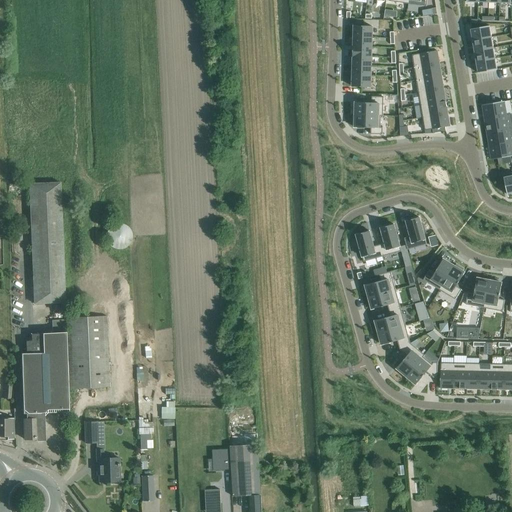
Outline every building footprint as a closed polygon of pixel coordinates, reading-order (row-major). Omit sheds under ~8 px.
[(354,26),(354,37),(372,38),(372,26),(354,26)] [(490,26),(470,29),(472,40),(492,37),(490,26)] [(353,46),(353,47),(371,47),(372,38),(354,37),(354,46),(353,46)] [(492,37),(472,40),(474,51),(493,48),(492,37)] [(353,47),(353,56),(371,57),(371,47),(353,47)] [(493,48),(474,51),(476,62),(495,58),(493,48)] [(437,51),(412,55),(414,68),(439,64),(437,51)] [(353,56),(353,57),(353,66),(371,66),(371,57),(353,56)] [(495,58),(476,62),(477,73),(497,69),(495,58)] [(439,64),(414,68),(416,80),(441,76),(439,64)] [(353,66),(353,76),(371,76),(371,66),(353,66)] [(353,76),(352,87),(370,87),(371,76),(353,76)] [(441,76),(416,80),(418,93),(444,88),(441,76)] [(444,88),(418,93),(420,105),(446,101),(444,88)] [(355,102),(355,115),(383,116),(383,97),(372,97),(371,103),(355,102)] [(446,101),(420,105),(423,118),(448,113),(446,101)] [(504,101),(482,105),(484,119),(511,114),(507,115),(504,101)] [(448,113),(423,118),(425,130),(450,126),(448,113)] [(511,118),(511,114),(484,119),(486,132),(511,128),(511,118)] [(355,115),(355,127),(371,128),(371,134),(382,135),(383,127),(380,127),(381,116),(383,116),(355,115)] [(404,127),(400,127),(400,136),(409,135),(407,126),(404,127)] [(511,128),(486,132),(489,146),(511,141),(511,128)] [(511,141),(489,146),(491,160),(497,159),(501,158),(511,156),(511,141)] [(511,172),(503,175),(507,195),(511,193),(511,172)] [(34,304),(65,302),(60,183),(29,184),(34,304)] [(410,236),(404,238),(407,250),(427,244),(423,232),(425,232),(423,224),(421,225),(419,217),(406,221),(410,236)] [(133,231),(133,230),(132,227),(132,225),(130,223),(129,222),(125,219),(121,218),(118,218),(116,219),(112,222),(111,223),(109,225),(109,228),(108,230),(109,234),(111,238),(115,241),(118,242),(120,243),(122,242),(125,242),(129,239),(130,238),(132,236),(132,233),(133,231)] [(385,243),(379,245),(382,256),(401,251),(394,224),(381,228),(385,243)] [(369,231),(356,235),(363,262),(382,256),(379,245),(374,247),(369,231)] [(435,235),(430,236),(432,246),(438,245),(435,235)] [(429,270),(423,280),(439,290),(454,266),(443,259),(435,273),(429,270)] [(454,266),(439,290),(455,299),(461,289),(456,286),(464,272),(462,271),(463,269),(456,265),(455,267),(454,266)] [(381,281),(365,285),(369,297),(396,290),(391,272),(379,275),(381,281)] [(468,293),(466,304),(484,308),(489,280),(477,278),(474,294),(468,293)] [(489,280),(484,308),(502,312),(505,300),(499,299),(502,283),(489,280)] [(416,287),(409,289),(413,302),(420,300),(416,287)] [(396,290),(369,297),(372,309),(387,305),(389,311),(400,307),(396,290)] [(391,316),(375,320),(378,332),(405,325),(400,307),(389,311),(391,316)] [(69,388),(109,386),(106,316),(66,318),(69,388)] [(405,325),(378,332),(382,345),(397,340),(399,346),(410,342),(405,325)] [(23,406),(24,429),(24,439),(37,439),(37,441),(45,441),(44,416),(47,412),(69,412),(69,402),(66,332),(42,334),(42,335),(31,335),(32,353),(21,353),(23,406)] [(407,356),(397,368),(406,376),(424,355),(410,343),(410,342),(399,346),(400,350),(407,356)] [(424,355),(406,376),(416,384),(426,372),(433,378),(437,378),(438,362),(433,362),(432,364),(423,357),(425,355),(424,355)] [(441,362),(440,388),(453,388),(454,363),(441,362)] [(454,363),(453,388),(466,389),(466,363),(454,363)] [(466,363),(466,389),(478,389),(479,363),(466,363)] [(479,363),(478,389),(491,389),(492,364),(479,363)] [(492,364),(491,389),(504,389),(504,364),(492,364)] [(165,406),(161,406),(161,419),(175,418),(175,401),(165,401),(165,406)] [(0,437),(7,437),(7,439),(14,439),(14,418),(1,418),(1,413),(0,413),(0,437)] [(86,443),(97,443),(96,422),(85,422),(86,443)] [(192,424),(193,456),(211,456),(210,424),(192,424)] [(150,434),(140,434),(140,449),(147,449),(146,440),(150,440),(150,434)] [(258,444),(230,446),(232,486),(233,496),(249,495),(249,511),(261,511),(261,495),(260,495),(258,444)] [(229,449),(212,450),(213,470),(230,469),(229,449)] [(103,450),(96,450),(97,474),(99,474),(99,482),(110,482),(110,484),(118,483),(118,482),(119,482),(119,465),(119,463),(118,458),(103,458),(103,450)] [(153,475),(142,476),(143,501),(154,501),(153,475)] [(220,491),(208,491),(208,504),(221,503),(220,491)] [(352,511),(368,511),(367,496),(351,496),(352,511)]
